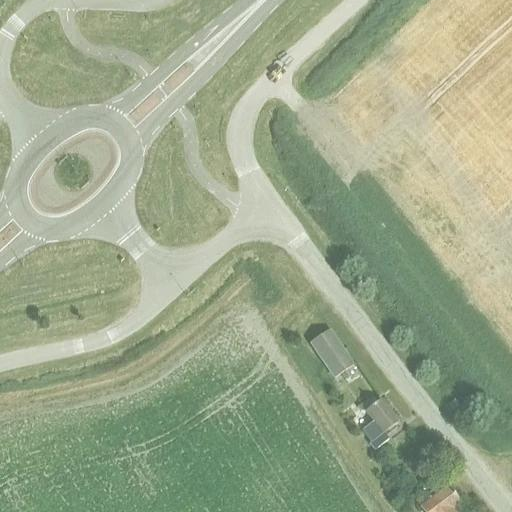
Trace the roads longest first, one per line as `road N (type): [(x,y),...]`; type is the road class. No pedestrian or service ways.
road 1 (unclassified): [(505,511),(270,207)]
road 2 (unclassified): [(359,0),(253,97),(240,120),(240,152),(270,207)]
road 3 (unclassified): [(0,368),(122,330),(178,286)]
road 4 (secondary): [(118,132),(266,0)]
road 5 (unclassified): [(11,111),(2,91),(8,43),(32,13),(56,0)]
